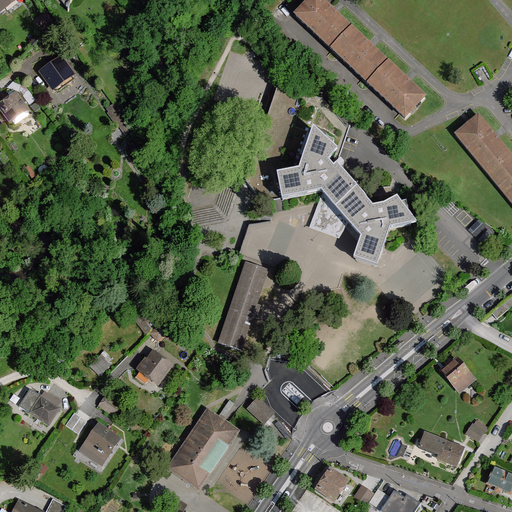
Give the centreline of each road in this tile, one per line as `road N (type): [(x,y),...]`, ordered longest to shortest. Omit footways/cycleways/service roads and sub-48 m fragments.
road 1 (tertiary): [(461,311),(331,412)]
road 2 (tertiary): [(343,421),(461,311)]
road 3 (residential): [(457,496),(346,460),(329,442)]
